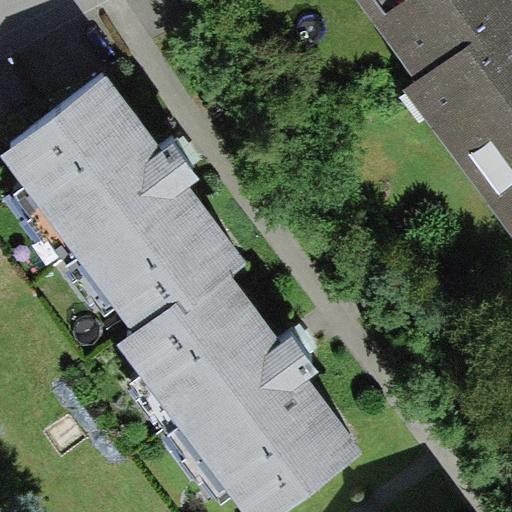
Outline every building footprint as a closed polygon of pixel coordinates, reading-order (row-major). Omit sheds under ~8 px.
[(488,18),(511,0),(380,0),(419,51),(479,7),(488,18)] [(479,7),(419,51),(402,63),(511,210),(511,0),(488,18),(479,7)] [(1,122),(133,295),(177,262),(188,277),(233,243),(246,233),(185,154),(198,144),(173,112),(160,123),(101,46),(1,122)] [(281,305),(233,243),(188,277),(177,262),(133,295),(112,311),(265,509),(374,425),(313,346),(326,337),(293,295),(281,305)] [(446,511),(473,511),(463,499),(446,511)]
